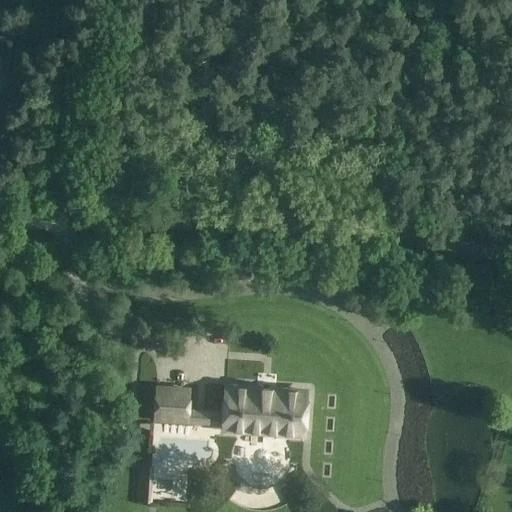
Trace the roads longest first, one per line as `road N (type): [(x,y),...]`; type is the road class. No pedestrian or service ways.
road 1 (track): [(511,262),(440,237),(185,216),(0,226)]
road 2 (unknown): [(167,360),(109,314),(71,246),(49,224)]
